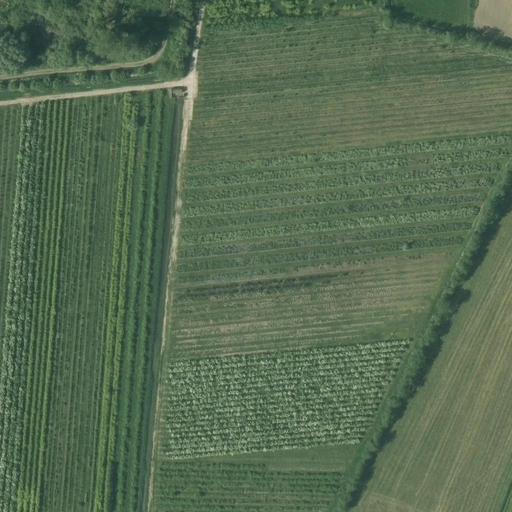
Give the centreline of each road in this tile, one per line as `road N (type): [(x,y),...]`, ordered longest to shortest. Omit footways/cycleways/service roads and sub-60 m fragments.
road 1 (track): [(189,84),(151,511)]
road 2 (track): [(202,0),(189,84),(0,104)]
